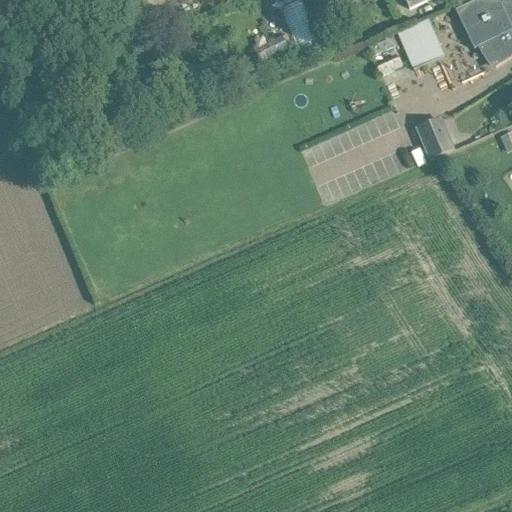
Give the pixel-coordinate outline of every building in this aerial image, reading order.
[(403,0),(409,12),(433,0),(403,0)] [(511,0),(482,0),(455,13),(474,50),(477,49),(482,58),(487,55),(494,69),(511,57),(511,0)] [(451,14),(436,19),(441,34),(456,29),(451,14)] [(416,28),(406,33),(416,56),(423,70),(445,60),(429,22),(416,28)] [(389,41),(368,50),(373,62),(395,53),(389,41)] [(287,54),(281,42),(267,49),(273,61),(287,54)] [(430,162),(454,152),(440,121),(417,131),(430,162)] [(511,133),(500,139),(507,155),(511,152),(511,133)]
